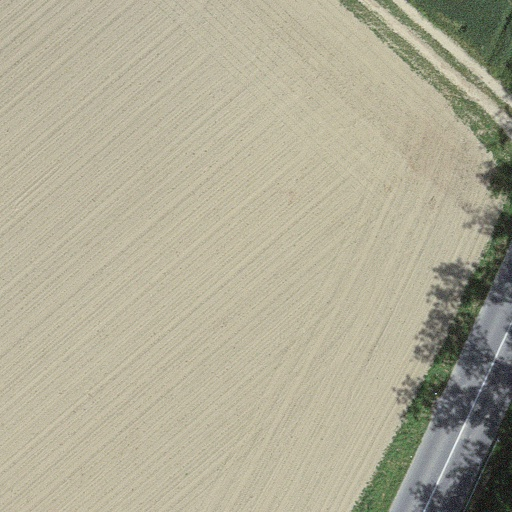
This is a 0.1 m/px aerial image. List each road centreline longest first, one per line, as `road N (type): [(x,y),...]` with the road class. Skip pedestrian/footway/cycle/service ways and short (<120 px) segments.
road 1 (secondary): [(511,334),(432,511)]
road 2 (track): [(511,115),(388,0)]
